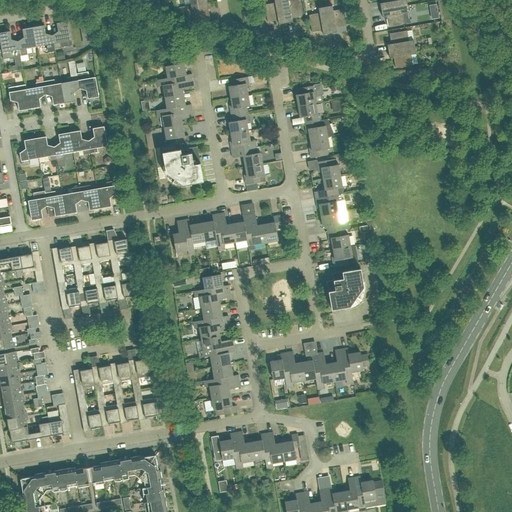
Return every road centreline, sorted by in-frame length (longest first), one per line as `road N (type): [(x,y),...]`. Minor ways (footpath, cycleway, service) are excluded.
road 1 (tertiary): [(438,511),(429,462),(433,409),(511,262)]
road 2 (residential): [(362,0),(371,51),(361,58),(230,26),(221,0)]
road 3 (residential): [(42,232),(225,202)]
road 4 (residential): [(80,448),(262,416)]
road 5 (residential): [(59,357),(125,345),(128,328),(116,316),(53,326)]
road 6 (residential): [(225,202),(200,55)]
road 7 (residential): [(250,347),(244,275),(306,263)]
road 8 (residential): [(294,190),(272,72)]
